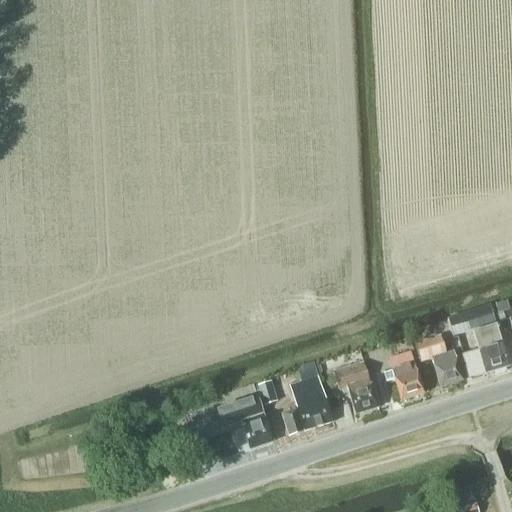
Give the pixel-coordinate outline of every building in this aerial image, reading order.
[(506,302),(494,305),(497,315),(509,312),(506,302)] [(494,325),(488,307),(463,315),(469,333),(494,325)] [(468,380),(508,368),(495,327),(472,334),(477,352),(461,357),(468,380)] [(440,389),(462,382),(452,353),(445,356),(439,338),(413,346),(419,364),(430,360),(440,389)] [(387,360),(391,372),(394,381),(400,402),(422,395),(413,365),(409,353),(387,360)] [(362,364),(340,371),(337,360),(330,362),(333,373),(332,373),(337,390),(345,387),(354,416),(377,409),(362,364)] [(288,438),(332,424),(322,395),(317,379),(288,388),(296,412),(281,417),(288,438)] [(277,402),(270,382),(256,387),(263,407),(277,402)] [(257,399),(233,407),(230,397),(209,404),(212,414),(218,431),(240,423),(249,451),(272,443),(257,399)] [(205,444),(187,450),(191,461),(209,455),(205,444)]
